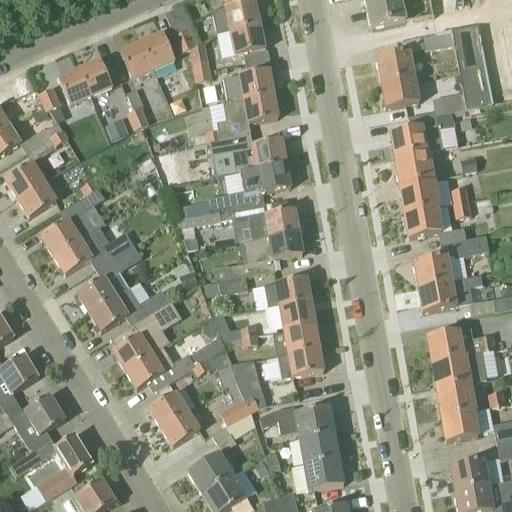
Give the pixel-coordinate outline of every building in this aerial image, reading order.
[(362,0),(370,32),(405,24),(399,0),(362,0)] [(440,0),(443,14),(453,12),(450,0),(440,0)] [(216,38),(229,35),(259,29),(254,5),(224,11),(211,14),(216,38)] [(178,26),(189,21),(184,9),(173,14),(178,26)] [(511,24),(451,36),(454,50),(463,98),(466,115),(511,105),(511,24)] [(259,29),(229,35),(234,59),(264,53),(259,29)] [(188,34),(174,40),(177,49),(191,43),(188,34)] [(424,55),(454,50),(451,36),(435,39),(422,41),(424,55)] [(141,47),(153,74),(173,65),(162,38),(141,47)] [(190,54),(195,51),(191,43),(177,49),(181,58),(190,54)] [(132,83),(153,74),(141,47),(120,56),(132,83)] [(190,54),(193,77),(195,86),(211,83),(204,47),(195,51),(190,54)] [(376,62),(380,88),(413,82),(409,56),(376,62)] [(99,65),(78,74),(90,101),(111,92),(99,65)] [(90,101),(78,74),(58,83),(69,110),(90,101)] [(268,74),(222,82),(227,106),(273,98),(268,74)] [(418,107),(413,82),(380,88),(385,113),(418,107)] [(42,107),(55,102),(51,93),(38,99),(42,107)] [(129,127),(144,120),(140,112),(143,111),(135,94),(125,98),(133,115),(125,118),(129,127)] [(277,122),(273,98),(227,106),(222,107),(225,125),(216,127),(217,135),(205,138),(208,155),(222,153),(221,143),(250,138),(248,128),(277,122)] [(466,115),(463,98),(432,104),(434,117),(435,120),(451,117),(466,115)] [(55,102),(42,107),(46,116),(59,111),(55,102)] [(389,137),(394,162),(427,156),(441,154),(438,135),(454,132),(451,117),(435,120),(434,117),(407,121),(409,133),(389,137)] [(144,120),(129,127),(133,136),(148,129),(144,120)] [(23,146),(29,155),(62,134),(57,126),(45,134),(44,132),(23,146)] [(7,129),(0,133),(0,160),(20,148),(7,129)] [(67,142),(62,134),(29,155),(35,165),(56,152),(54,150),(67,142)] [(251,149),(255,174),(285,168),(281,144),(251,149)] [(394,162),(399,190),(432,184),(427,156),(394,162)] [(4,184),(17,203),(43,186),(31,167),(4,184)] [(285,168),(255,174),(239,176),(243,196),(207,202),(210,218),(218,216),(233,214),(263,208),(261,197),(290,192),(285,168)] [(93,184),(79,193),(84,201),(98,192),(93,184)] [(399,190),(404,216),(404,218),(435,213),(438,212),(432,184),(399,190)] [(43,186),(17,203),(29,222),(55,206),(43,186)] [(52,260),(90,237),(93,235),(82,217),(104,203),(101,198),(98,192),(84,201),(65,213),(71,222),(40,241),(52,260)] [(449,195),(452,209),(468,206),(465,192),(449,195)] [(208,206),(192,209),(194,220),(210,218),(208,206)] [(468,206),(452,209),(455,223),(471,220),(468,206)] [(440,237),(435,213),(404,218),(408,243),(440,237)] [(233,214),(218,216),(220,225),(235,223),(233,214)] [(252,244),(253,244),(297,236),(294,214),(248,222),(252,244)] [(219,219),(177,226),(179,235),(181,238),(188,257),(198,255),(194,232),(220,228),(219,219)] [(257,265),(242,268),(228,270),(230,283),(245,281),(275,275),(273,264),(301,259),(297,236),(253,244),(257,265)] [(94,261),(100,270),(133,250),(125,237),(100,252),(90,237),(52,260),(64,280),(94,261)] [(452,247),(454,261),(455,262),(488,256),(485,241),(452,247)] [(100,270),(106,280),(76,298),(88,317),(128,292),(119,277),(141,263),(133,250),(100,270)] [(413,266),(417,292),(451,286),(446,260),(413,266)] [(230,283),(217,286),(219,299),(247,295),(245,281),(230,283)] [(422,317),(455,311),(471,308),(468,291),(482,289),(480,281),(451,286),(417,292),(422,317)] [(306,282),(274,288),(263,290),(267,313),(279,310),(310,305),(306,282)] [(212,287),(202,289),(203,291),(204,301),(219,299),(217,286),(212,287)] [(137,327),(156,315),(169,307),(161,295),(139,308),(128,292),(88,317),(100,337),(131,318),(137,327)] [(511,312),(511,300),(492,304),(494,316),(511,312)] [(279,310),(283,335),(314,329),(310,305),(279,310)] [(0,350),(13,342),(0,321),(0,350)] [(276,361),(277,361),(287,359),(319,354),(314,329),(283,335),(283,336),(285,347),(274,349),(276,361)] [(238,333),(240,342),(256,340),(254,331),(238,333)] [(464,359),(479,357),(495,356),(492,341),(472,344),(470,334),(458,337),(457,335),(426,341),(431,366),(464,360),(464,359)] [(124,375),(151,358),(139,339),(112,356),(124,375)] [(256,340),(240,342),(221,347),(224,353),(241,350),(241,352),(258,349),(256,340)] [(183,363),(189,374),(192,373),(221,355),(224,353),(221,347),(219,341),(183,363)] [(136,394),(174,371),(162,351),(151,358),(124,375),(136,394)] [(287,359),(277,361),(281,384),(323,376),(319,354),(287,359)] [(221,355),(192,373),(197,381),(211,372),(212,374),(227,365),(221,355)] [(0,410),(3,415),(17,407),(11,399),(38,382),(23,359),(0,373),(0,410)] [(431,366),(436,394),(469,388),(464,360),(431,366)] [(250,417),(258,413),(266,410),(253,365),(230,368),(235,386),(250,417)] [(219,418),(226,430),(250,417),(235,386),(227,390),(233,403),(236,409),(219,418)] [(436,394),(441,422),(474,416),(469,388),(436,394)] [(148,413),(160,432),(187,416),(175,396),(148,413)] [(505,410),(502,396),(486,399),(489,413),(505,410)] [(3,415),(4,416),(13,430),(29,457),(50,444),(46,436),(64,425),(48,399),(22,416),(17,407),(3,415)] [(297,436),(298,443),(333,437),(329,411),(295,417),(294,411),(273,415),(258,422),(262,433),(277,426),(280,439),(297,436)] [(199,435),(187,416),(160,432),(172,452),(199,435)] [(472,417),(474,416),(441,422),(445,447),(477,441),(472,417)] [(255,431),(250,417),(226,430),(210,439),(215,446),(222,456),(235,448),(233,443),(255,431)] [(511,425),(492,429),(496,450),(511,446),(511,425)] [(298,443),(303,469),(338,463),(333,437),(298,443)] [(50,444),(29,457),(7,471),(14,482),(55,457),(65,473),(35,491),(45,506),(75,487),(72,481),(91,468),(73,440),(55,451),(50,444)] [(511,446),(496,450),(498,463),(499,466),(511,463),(511,446)] [(201,499),(232,480),(218,457),(187,476),(201,499)] [(264,460),(268,476),(280,473),(275,457),(264,460)] [(338,463),(303,469),(307,495),(343,489),(338,463)] [(260,464),(252,469),(259,483),(268,478),(260,464)] [(450,470),(454,496),(487,490),(483,465),(450,470)] [(209,511),(230,511),(246,502),(232,480),(201,499),(209,511)] [(86,493),(83,487),(47,509),(48,511),(75,511),(80,509),(81,511),(106,511),(115,506),(101,484),(86,493)] [(511,511),(511,502),(509,486),(487,490),(454,496),(457,511),(511,511)] [(277,502),(279,511),(281,511),(296,509),(293,498),(277,502)] [(279,511),(277,502),(257,507),(258,511),(279,511)]
